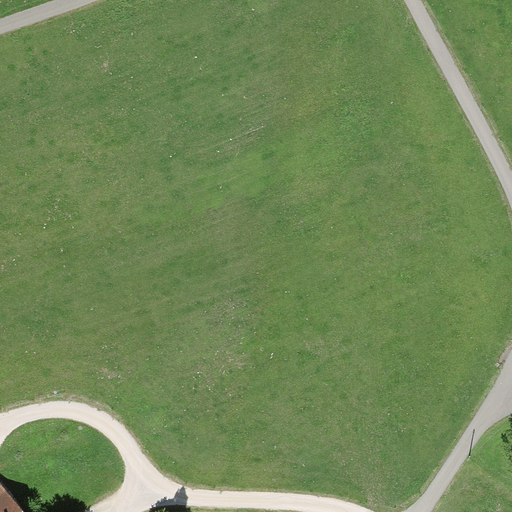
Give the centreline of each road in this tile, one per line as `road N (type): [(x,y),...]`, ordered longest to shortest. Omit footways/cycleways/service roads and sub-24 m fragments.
road 1 (track): [(0,422),(72,410),(107,425),(148,492),(348,511)]
road 2 (unclassified): [(410,0),(511,194)]
road 3 (unclassified): [(511,360),(418,511)]
